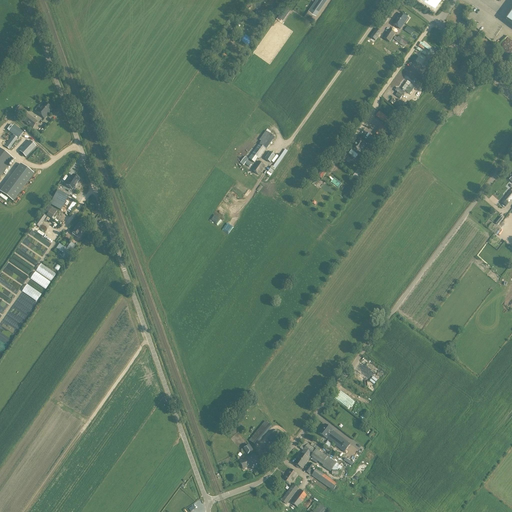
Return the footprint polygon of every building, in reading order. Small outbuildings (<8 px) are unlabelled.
[(315,0),(309,9),(316,15),(326,0),(315,0)] [(400,29),(408,18),(401,14),(393,24),(400,29)] [(407,26),(404,31),(411,35),(414,31),(407,26)] [(377,29),(371,37),(375,40),(381,32),(377,29)] [(396,34),(389,29),(383,38),(390,42),(396,34)] [(393,39),(405,47),(409,41),(397,33),(393,39)] [(422,74),(427,67),(417,60),(412,67),(420,73),(422,74)] [(407,81),(402,89),(403,89),(403,90),(402,91),(397,88),(395,91),(401,95),(403,95),(404,93),(403,92),(404,90),(410,94),(415,87),(407,81)] [(52,109),(43,101),(39,105),(41,106),(36,112),(44,119),(47,116),(46,115),(52,109)] [(28,111),(20,106),(16,112),(23,117),(28,111)] [(388,124),(391,119),(380,111),(376,117),(388,124)] [(38,122),(28,114),(22,121),(33,129),(38,122)] [(13,125),(8,131),(18,139),(23,132),(13,125)] [(381,126),(375,134),(380,138),(386,130),(381,126)] [(260,141),(261,142),(252,154),(258,158),(259,160),(275,137),(269,133),(267,131),(260,141)] [(366,145),(366,144),(359,139),(351,149),(351,150),(358,155),(359,154),(361,156),(368,147),(366,145)] [(19,152),(26,158),(36,147),(30,141),(19,152)] [(0,176),(14,159),(0,148),(0,176)] [(271,151),(266,158),(272,162),(277,156),(271,151)] [(258,158),(252,154),(248,158),(254,163),(258,158)] [(249,159),(245,157),(240,163),(243,166),(245,164),(250,167),(252,165),(247,161),(249,159)] [(266,166),(258,160),(252,171),(259,176),(266,166)] [(34,175),(22,165),(1,192),(14,202),(34,175)] [(276,169),(272,166),(267,174),(268,175),(267,176),(270,178),(272,174),(276,169)] [(359,168),(353,177),(357,179),(363,171),(359,168)] [(71,177),(70,176),(66,182),(68,183),(66,185),(72,190),(74,187),(75,187),(78,183),(77,182),(79,180),(73,175),(71,177)] [(58,190),(52,202),(63,207),(69,196),(58,190)] [(506,207),(511,199),(511,191),(501,202),(506,207)] [(49,206),(47,211),(49,212),(47,216),(53,218),(57,210),(49,206)] [(46,217),(41,214),(34,224),(39,228),(46,217)] [(215,215),(211,221),(217,224),(220,219),(215,215)] [(78,237),(84,228),(78,224),(72,232),(72,233),(72,234),(77,237),(78,237)] [(224,231),(230,234),(233,227),(228,224),(224,231)] [(56,248),(63,253),(67,256),(75,245),(71,242),(66,249),(59,244),(56,248)] [(41,263),(31,279),(46,289),(56,273),(41,263)] [(28,303),(33,307),(42,293),(27,284),(22,291),(30,297),(28,300),(29,301),(28,303)] [(258,401),(253,396),(245,403),(249,408),(258,401)] [(241,420),(237,416),(233,421),(238,424),(241,420)] [(272,426),(265,421),(249,441),(256,446),(272,426)] [(333,430),(325,424),(319,433),(345,452),(351,444),(333,430)] [(276,430),(269,438),(279,447),(286,438),(276,430)] [(253,451),(249,444),(244,448),(241,449),(245,456),(248,454),(248,455),(253,451)] [(276,451),(268,444),(263,449),(271,457),(276,451)] [(316,449),(308,444),(301,453),(302,453),(294,463),(302,469),(311,457),(323,465),(322,466),(330,471),(336,463),(316,449)] [(259,464),(255,455),(246,458),(247,459),(240,461),(243,469),(251,466),(252,467),(259,464)] [(344,461),(352,466),(354,463),(346,457),(344,461)] [(316,466),(310,462),(304,471),(310,474),(316,466)] [(298,474),(290,469),(283,480),(290,485),(298,474)] [(338,484),(318,469),(312,476),(333,491),(338,484)] [(298,488),(293,485),(282,500),(287,504),(298,488)] [(307,495),(300,490),(291,502),(298,507),(307,495)]
